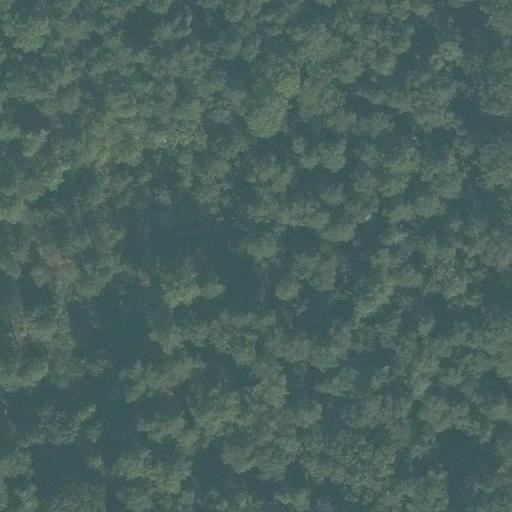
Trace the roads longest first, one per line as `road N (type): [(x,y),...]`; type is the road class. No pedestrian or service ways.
road 1 (track): [(196,91),(353,332),(466,468)]
road 2 (track): [(0,175),(196,91)]
road 3 (track): [(196,91),(273,67),(292,42),(372,0)]
